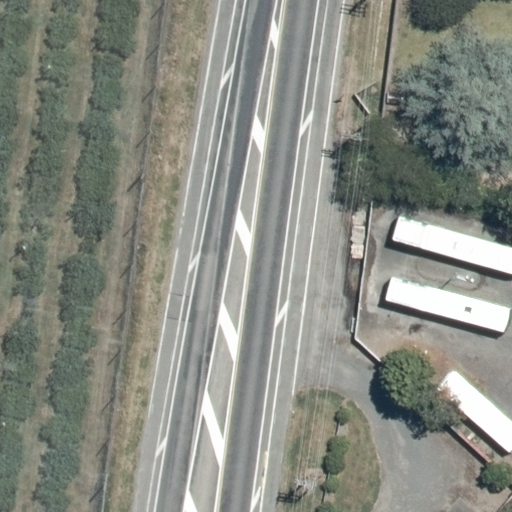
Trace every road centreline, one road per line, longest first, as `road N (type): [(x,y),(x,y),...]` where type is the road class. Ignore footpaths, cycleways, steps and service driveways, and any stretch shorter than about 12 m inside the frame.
road 1 (secondary): [(167,511),(258,0)]
road 2 (secondary): [(295,0),(230,511)]
